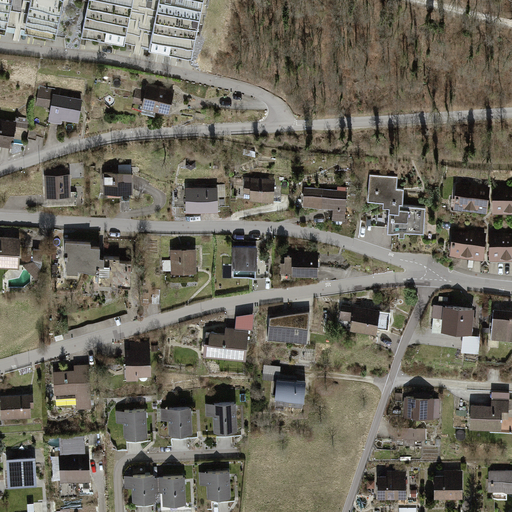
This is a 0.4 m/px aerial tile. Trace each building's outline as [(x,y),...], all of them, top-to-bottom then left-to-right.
[(0,0),(0,32),(23,38),(25,28),(69,38),(77,0),(0,0)] [(94,0),(87,37),(202,60),(214,0),(94,0)] [(183,89),(155,84),(151,106),(179,111),(183,89)] [(87,120),(91,97),(44,89),(42,103),(58,106),(57,115),(87,120)] [(23,121),(0,117),(0,141),(20,145),(23,121)] [(142,170),(109,171),(110,192),(143,190),(142,170)] [(393,175),(359,172),(356,202),(374,204),(374,207),(381,208),(379,230),(414,234),(416,208),(394,206),(396,188),(392,188),(393,175)] [(79,174),(50,174),(51,195),(79,194),(79,174)] [(283,177),(252,176),(252,198),(283,199),(283,177)] [(228,186),(194,187),(195,210),(229,208),(228,186)] [(445,186),(444,210),(484,211),(485,190),(485,187),(445,186)] [(332,189),(309,188),(308,202),(326,203),(325,220),(337,220),(338,193),(332,193),(332,189)] [(511,191),(487,190),(486,218),(511,219),(511,191)] [(482,229),(446,226),(444,255),(480,258),(482,232),(482,229)] [(511,233),(482,232),(481,260),(511,261),(511,233)] [(31,237),(0,236),(0,266),(31,267),(31,237)] [(101,241),(78,242),(79,272),(92,271),(92,268),(114,267),(115,283),(143,282),(142,254),(113,255),(113,246),(101,246),(101,241)] [(268,244),(240,245),(241,273),(269,272),(268,244)] [(204,248),(178,249),(179,270),(205,269),(204,248)] [(312,274),(313,253),(286,251),(285,272),(312,274)] [(371,335),(376,311),(341,304),(336,329),(371,335)] [(467,336),(469,309),(436,306),(433,332),(467,336)] [(511,327),(511,308),(488,306),(485,337),(511,340),(511,327)] [(270,312),(269,339),(310,340),(310,313),(270,312)] [(234,333),(215,331),(214,355),(256,358),(258,328),(234,326),(234,333)] [(152,340),(125,344),(130,377),(156,374),(152,340)] [(73,371),(55,373),(58,396),(81,393),(82,406),(96,405),(92,363),(72,365),(73,371)] [(305,380),(273,379),(272,397),(304,398),(305,380)] [(41,392),(10,395),(12,417),(43,414),(41,392)] [(436,419),(438,400),(399,397),(398,416),(436,419)] [(488,407),(467,404),(464,427),(495,431),(497,410),(507,412),(509,399),(490,397),(488,407)] [(243,401),(210,404),(211,415),(220,414),(221,431),(246,429),(243,401)] [(199,405),(166,407),(166,420),(177,419),(178,433),(201,431),(199,405)] [(155,407),(121,410),(122,423),(133,422),(134,436),(157,434),(155,407)] [(428,439),(428,427),(404,427),(404,443),(417,443),(417,439),(428,439)] [(96,449),(65,451),(67,480),(98,478),(96,449)] [(44,455),(14,457),(17,484),(46,481),(44,455)] [(460,501),(462,469),(452,468),(452,472),(433,472),(432,500),(460,501)] [(511,470),(486,471),(487,492),(511,491),(511,470)] [(238,471),(205,472),(205,484),(216,483),(217,496),(239,495),(238,471)] [(400,499),(402,472),(386,471),(385,477),(374,477),(373,498),(400,499)] [(162,473),(128,475),(129,487),(139,487),(139,500),(164,498),(162,473)] [(192,475),(166,477),(167,492),(170,492),(171,503),(193,502),(192,475)]
